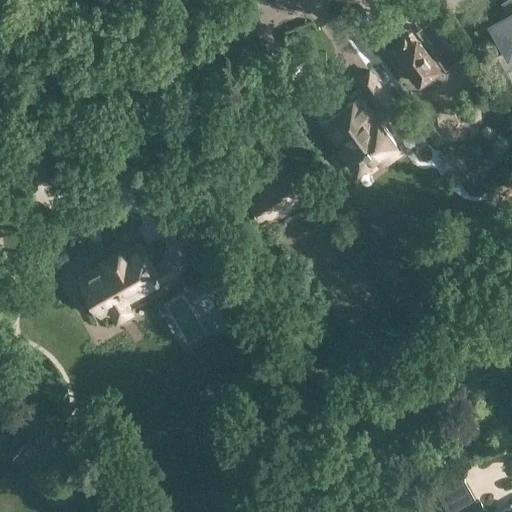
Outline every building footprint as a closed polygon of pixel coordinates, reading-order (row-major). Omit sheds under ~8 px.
[(421,83),(442,67),(421,40),(433,31),(447,49),(450,47),(457,57),(465,52),(433,9),(400,33),(404,38),(393,45),(421,83)] [(511,13),(492,25),(509,56),(511,53),(511,13)] [(341,147),(358,171),(397,142),(383,122),(400,110),(371,70),(359,78),(374,98),(385,90),(391,99),(374,112),(361,95),(348,104),(345,100),(334,108),(337,112),(324,122),(342,146),(341,147)] [(469,175),(449,147),(437,156),(457,184),(469,175)] [(288,206),(290,209),(315,192),(298,164),(262,187),(264,190),(247,202),(261,223),(288,206)] [(81,278),(98,308),(127,292),(134,303),(150,294),(146,287),(181,268),(191,230),(174,225),(164,258),(155,264),(141,240),(124,250),(122,246),(100,258),(104,265),(81,278)] [(208,288),(225,316),(245,304),(228,275),(208,288)] [(368,370),(373,374),(380,373),(383,369),(382,362),(378,358),(372,359),(368,364),(368,370)] [(38,454),(24,444),(13,459),(30,472),(41,456),(38,454)] [(496,511),(499,510),(493,491),(455,502),(457,511),(496,511)]
